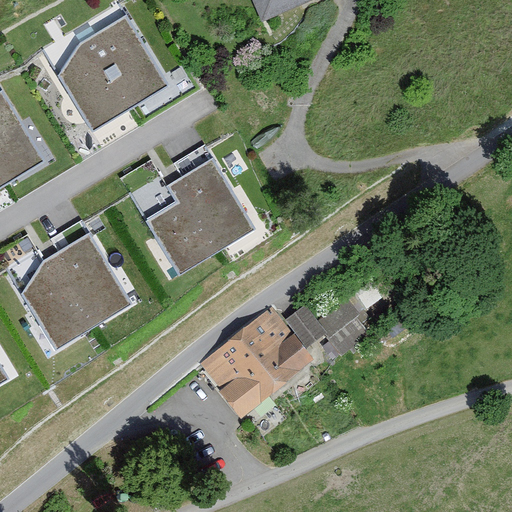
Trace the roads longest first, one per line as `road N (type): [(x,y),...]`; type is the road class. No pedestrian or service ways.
road 1 (tertiary): [(511,136),(150,385),(0,510)]
road 2 (track): [(183,511),(511,387)]
